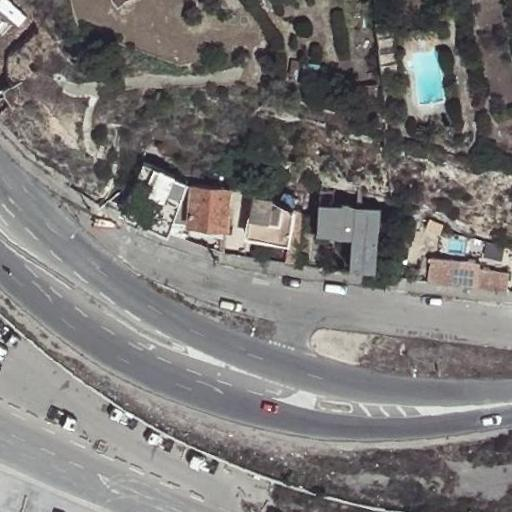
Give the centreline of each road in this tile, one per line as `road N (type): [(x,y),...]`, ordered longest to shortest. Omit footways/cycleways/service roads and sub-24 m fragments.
road 1 (primary): [(0,260),(66,321),(231,402),(328,429),(381,431),(511,413)]
road 2 (primary): [(280,365),(136,299),(45,221),(0,166)]
road 3 (residential): [(0,254),(188,364),(266,382),(280,365)]
road 4 (primary): [(511,390),(416,395),(280,365)]
road 5 (residential): [(297,302),(511,330)]
road 6 (residential): [(99,229),(179,272),(297,302)]
